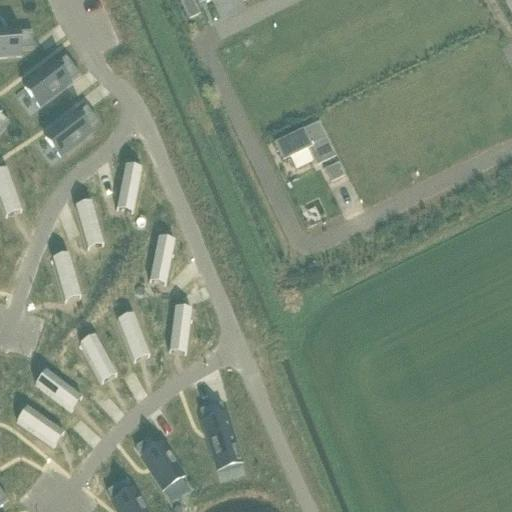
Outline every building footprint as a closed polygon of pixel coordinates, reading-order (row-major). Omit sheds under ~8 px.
[(189,1),(181,5),(189,21),(197,17),(189,1)] [(4,35),(0,35),(0,60),(20,59),(19,52),(33,51),(31,34),(18,35),(18,34),(8,35),(6,35),(4,35)] [(42,76),(23,90),(38,110),(69,86),(68,86),(79,78),(65,59),(54,67),(45,73),(44,75),(42,76)] [(439,87),(409,101),(416,116),(423,131),(424,133),(437,127),(437,128),(439,128),(444,138),(459,130),(439,87)] [(379,107),(352,120),(361,138),(372,133),(389,167),(405,159),(379,107)] [(63,126),(44,140),(59,160),(89,136),(85,131),(96,123),(87,111),(85,109),(75,117),(74,117),(66,123),(64,124),(63,126)] [(0,134),(8,125),(0,117),(0,134)] [(302,134),(275,147),(283,162),(288,160),(295,174),(315,164),(317,167),(333,159),(317,127),(302,134)] [(344,130),(334,135),(339,146),(350,141),(344,130)] [(463,137),(451,143),(457,154),(468,149),(463,137)] [(325,173),(330,184),(341,178),(336,167),(325,173)] [(117,207),(115,214),(117,215),(119,207),(125,209),(131,210),(130,217),(132,218),(133,210),(141,173),(124,170),(117,204),(117,207)] [(5,174),(0,175),(0,208),(2,215),(5,222),(7,221),(4,214),(10,212),(16,210),(19,217),(21,216),(18,209),(5,174)] [(90,206),(74,211),(84,247),(86,255),(88,254),(86,247),(92,245),(99,243),(101,251),(103,250),(101,243),(90,206)] [(150,279),(148,286),(150,287),(152,280),(158,281),(164,282),(163,289),(165,290),(166,283),(174,245),(163,243),(157,242),(150,279)] [(67,259),(51,264),(62,300),(64,307),(66,307),(64,300),(70,298),(76,296),(78,303),(80,303),(78,296),(67,259)] [(169,350),(168,357),(170,357),(171,350),(177,351),(184,352),(183,359),(185,359),(186,352),(190,314),(174,312),(169,350)] [(132,319),(116,326),(133,368),(135,367),(132,360),(138,358),(144,355),(147,362),(148,362),(146,355),(132,319)] [(94,341),(79,349),(101,389),(102,388),(99,382),(105,379),(110,375),(114,382),(116,381),(112,374),(94,341)] [(45,376),(34,389),(65,412),(71,416),(72,415),(66,411),(70,406),(74,400),(80,405),(81,403),(75,399),(45,376)] [(204,411),(198,413),(202,426),(201,426),(205,437),(206,439),(213,462),(216,472),(217,474),(218,473),(239,467),(240,466),(240,465),(236,455),(225,418),(224,419),(220,406),(204,411)] [(26,412),(16,426),(47,448),(53,452),(54,451),(48,446),(52,441),(56,435),(62,440),(63,438),(26,412)] [(149,440),(134,450),(142,461),(141,461),(148,472),(162,494),(163,493),(180,482),(183,480),(162,448),(156,452),(149,440)] [(126,482),(106,494),(112,505),(112,506),(115,511),(143,511),(133,494),(132,494),(126,482)] [(180,482),(163,493),(172,506),(188,495),(180,482)]
